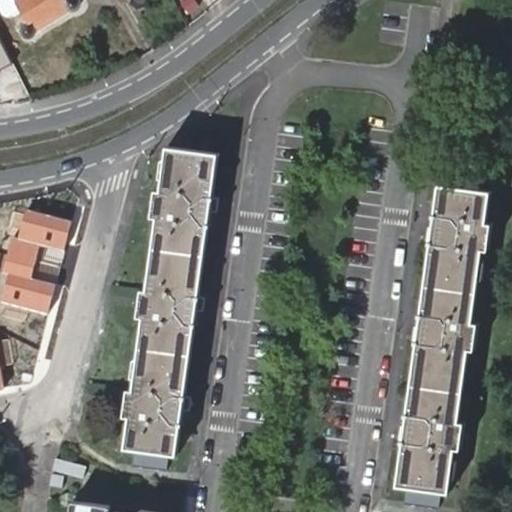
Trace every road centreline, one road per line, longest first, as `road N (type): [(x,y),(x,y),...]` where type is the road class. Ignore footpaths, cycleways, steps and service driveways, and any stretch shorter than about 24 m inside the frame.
road 1 (residential): [(105,156),(114,182),(54,415),(0,410)]
road 2 (secondary): [(257,0),(136,87),(81,110),(0,126)]
road 3 (secondary): [(105,156),(152,132),(328,0)]
